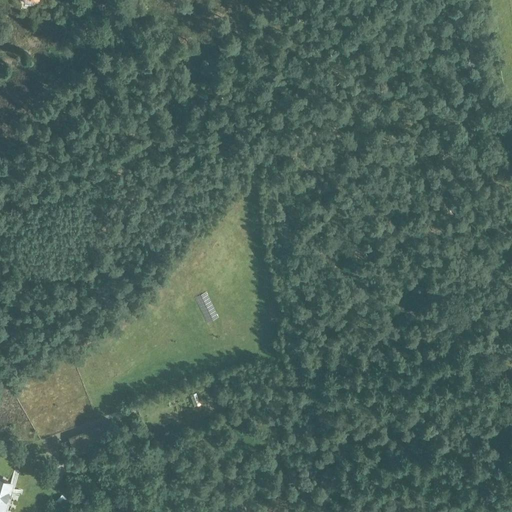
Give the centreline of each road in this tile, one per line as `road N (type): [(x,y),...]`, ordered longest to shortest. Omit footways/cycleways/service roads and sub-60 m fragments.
road 1 (track): [(330,511),(313,375),(404,308),(451,227),(511,217)]
road 2 (track): [(511,365),(404,308)]
